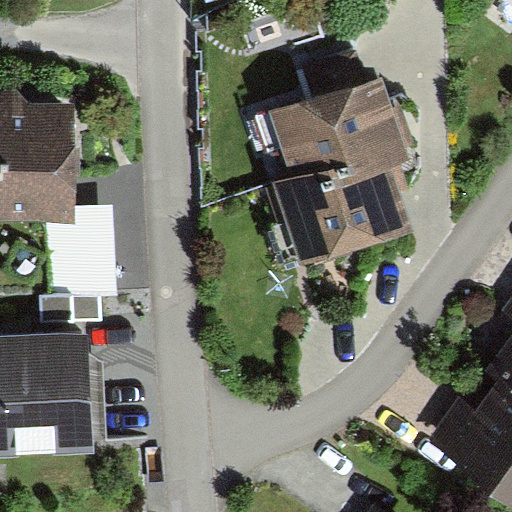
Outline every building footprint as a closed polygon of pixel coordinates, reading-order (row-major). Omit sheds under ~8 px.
[(393,146),(412,140),(383,56),(358,65),(350,42),(305,58),(314,82),(269,98),(292,163),(335,148),(341,164),(393,146)] [(74,96),(0,97),(0,210),(75,210),(74,96)] [(417,209),(393,146),(341,164),(335,148),(292,163),(275,169),(279,178),(267,183),(280,217),(289,214),(303,251),(417,209)] [(511,294),(506,303),(511,307),(511,324),(487,358),(498,366),(511,376),(511,294)] [(85,319),(0,323),(0,443),(91,439),(88,367),(85,319)] [(511,376),(498,366),(472,400),(461,391),(431,431),(511,490),(511,376)] [(399,511),(372,494),(359,511),(399,511)]
